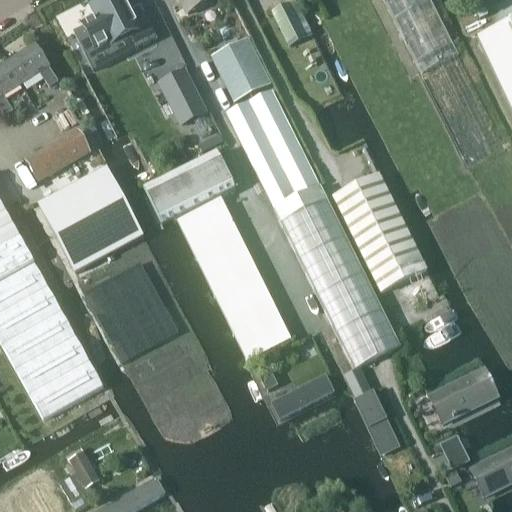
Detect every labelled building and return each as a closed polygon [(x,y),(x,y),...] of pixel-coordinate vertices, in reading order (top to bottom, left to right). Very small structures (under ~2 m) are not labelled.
[(98,22),(73,35),(93,73),(135,52),(157,41),(144,17),(134,22),(122,0),(107,0),(91,9),(98,22)] [(180,0),(189,17),(216,3),(214,0),(180,0)] [(429,0),(382,0),(466,168),(505,148),(429,0)] [(294,4),(272,15),(289,49),(311,38),(294,4)] [(511,26),(481,41),(496,71),(511,105),(511,26)] [(234,105),(270,87),(247,41),(211,59),(234,105)] [(7,65),(22,88),(39,76),(49,91),(58,84),(49,70),(34,47),(7,65)] [(12,113),(4,100),(22,88),(7,65),(0,69),(0,113),(4,119),(12,113)] [(183,76),(162,87),(182,126),(203,115),(183,76)] [(273,212),(319,189),(271,94),(225,117),(273,212)] [(25,164),(37,184),(89,155),(78,134),(25,164)] [(162,230),(174,224),(175,223),(221,201),(236,193),(216,155),(143,192),(162,230)] [(106,171),(38,207),(75,276),(143,239),(106,171)] [(380,295),(426,272),(379,178),(332,201),(380,295)] [(319,189),(273,212),(354,374),(400,350),(319,189)] [(246,365),(291,342),(221,201),(175,223),(246,365)] [(0,205),(0,284),(33,265),(0,205)] [(482,372),(428,399),(441,426),(496,399),(482,372)] [(271,406),(280,422),(334,394),(325,377),(271,406)] [(348,392),(374,446),(395,435),(369,381),(348,392)] [(99,481),(83,454),(81,451),(66,460),(84,490),(99,481)] [(511,452),(471,473),(484,500),(511,485),(511,452)] [(135,511),(165,496),(156,481),(101,511),(135,511)]
